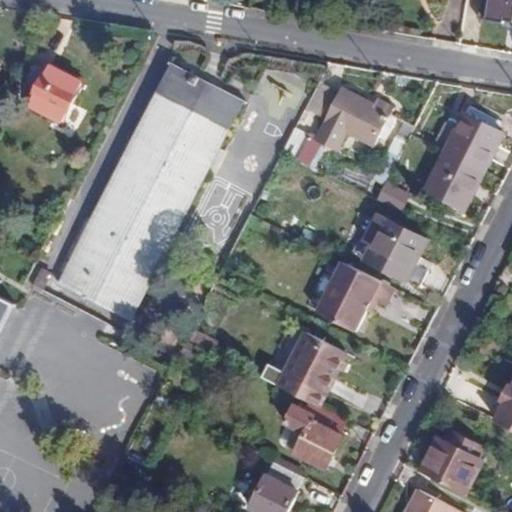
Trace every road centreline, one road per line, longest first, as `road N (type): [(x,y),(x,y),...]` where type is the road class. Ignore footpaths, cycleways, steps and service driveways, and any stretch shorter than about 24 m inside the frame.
road 1 (residential): [(70,0),(511,79)]
road 2 (residential): [(511,196),(351,511)]
